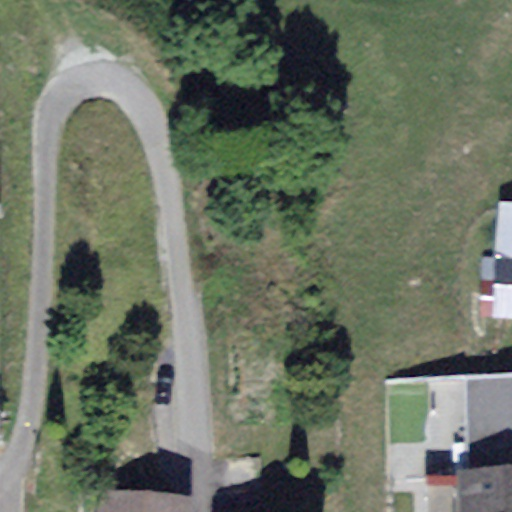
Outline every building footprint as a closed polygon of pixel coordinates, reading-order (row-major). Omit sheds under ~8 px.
[(511,205),(503,204),(499,251),(511,251),(511,205)] [(511,262),(501,263),(500,311),(511,310),(511,262)] [(468,480),(467,471),(511,469),(511,378),(394,383),(398,483),(433,481),(468,480)] [(511,511),(511,469),(467,471),(468,480),(433,481),(434,511),(511,511)] [(188,511),(190,499),(104,492),(102,511),(188,511)]
